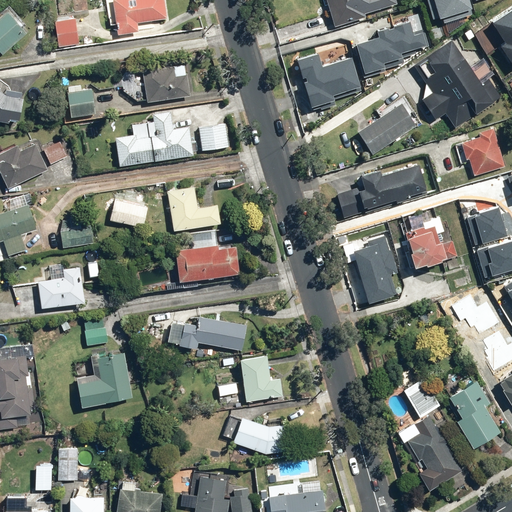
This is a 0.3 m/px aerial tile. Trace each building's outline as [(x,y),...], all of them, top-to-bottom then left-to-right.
[(84,0),(54,0),(57,18),(86,13),(84,0)] [(164,0),(109,0),(114,36),(135,33),(134,23),(167,18),(164,0)] [(321,0),(330,28),(362,18),(361,15),(394,5),(392,0),(321,0)] [(472,8),(470,0),(431,0),(436,18),(472,8)] [(0,52),(19,34),(18,32),(24,26),(5,6),(0,10),(0,52)] [(511,6),(493,20),(485,25),(499,45),(494,48),(508,69),(511,66),(511,6)] [(77,46),(72,18),(50,23),(56,50),(77,46)] [(360,66),(423,52),(419,33),(410,35),(406,22),(372,30),(374,39),(354,43),(360,66)] [(498,95),(488,81),(495,76),(480,55),(473,60),(459,41),(453,46),(457,51),(454,52),(448,44),(441,49),(445,55),(426,69),(423,64),(416,69),(424,80),(421,82),(430,93),(416,103),(432,126),(445,117),(453,129),(464,121),(454,107),(462,101),(472,115),(498,95)] [(310,109),(359,97),(351,61),(320,68),(316,52),(298,57),(310,109)] [(139,72),(143,103),(187,97),(182,66),(139,72)] [(67,88),(67,93),(64,94),(67,119),(93,115),(90,90),(81,91),(80,86),(67,88)] [(0,96),(0,124),(1,124),(2,120),(12,123),(16,100),(0,96)] [(367,156),(368,155),(411,127),(396,105),(355,132),(352,133),(358,142),(353,145),(356,150),(361,147),(367,156)] [(222,108),(208,110),(210,120),(195,122),(194,112),(168,116),(167,112),(149,115),(150,124),(129,127),(130,137),(111,140),(115,167),(191,156),(190,148),(198,147),(198,152),(228,148),(222,108)] [(457,144),(459,150),(454,151),(458,165),(466,162),(470,176),(502,167),(490,129),(475,134),(476,138),(457,144)] [(58,142),(41,150),(49,165),(66,157),(58,142)] [(13,147),(0,152),(0,179),(5,190),(45,171),(32,145),(16,153),(13,147)] [(332,196),(340,220),(391,202),(392,205),(402,202),(401,199),(421,193),(419,187),(425,186),(420,169),(414,170),(413,164),(375,175),(373,172),(355,177),(358,188),(332,196)] [(193,189),(164,192),(169,232),(216,226),(213,207),(195,209),(193,189)] [(112,193),(106,221),(140,229),(146,201),(112,193)] [(10,210),(0,213),(0,241),(5,256),(24,249),(19,234),(33,229),(21,195),(6,200),(10,210)] [(434,265),(433,262),(442,260),(445,273),(459,270),(453,241),(442,244),(439,234),(442,233),(438,217),(428,219),(427,212),(404,217),(409,239),(401,240),(405,259),(403,259),(405,270),(417,267),(418,269),(434,265)] [(511,267),(511,217),(510,215),(501,222),(476,239),(501,275),(511,267)] [(56,223),(59,248),(94,243),(91,218),(56,223)] [(189,248),(171,250),(175,282),(234,275),(231,248),(215,250),(214,238),(188,241),(189,248)] [(59,279),(33,283),(37,310),(80,304),(76,270),(58,272),(59,279)] [(105,343),(101,319),(79,323),(84,347),(105,343)] [(242,327),(194,319),(192,328),(178,325),(178,328),(167,326),(164,342),(174,344),(174,347),(193,350),(194,343),(238,350),(242,327)] [(0,346),(0,431),(27,431),(27,411),(33,411),(33,385),(24,385),(23,357),(33,357),(33,344),(0,346)] [(128,398),(120,352),(85,359),(88,376),(74,379),(75,385),(71,386),(75,408),(128,398)] [(261,356),(233,362),(241,404),(279,397),(276,380),(266,382),(261,356)] [(491,356),(474,366),(486,384),(507,371),(499,358),(494,361),(491,356)] [(499,383),(495,385),(507,406),(511,402),(511,372),(497,381),(499,383)] [(420,379),(399,392),(416,419),(437,406),(420,379)] [(487,405),(472,382),(445,399),(458,419),(450,423),(468,451),(496,433),(481,408),(487,405)] [(232,384),(214,388),(215,398),(234,394),(232,384)] [(280,455),(280,426),(261,425),(227,414),(220,436),(230,439),(228,444),(260,455),(280,455)] [(459,471),(426,416),(411,425),(417,434),(403,442),(415,461),(419,459),(425,469),(416,475),(425,491),(459,471)] [(77,449),(55,448),(54,481),(76,482),(77,449)] [(222,477),(192,475),(176,474),(175,494),(179,495),(178,508),(190,508),(190,511),(226,511),(227,500),(221,500),(222,477)] [(155,511),(156,494),(142,493),(142,483),(112,481),(111,498),(110,511),(155,511)] [(319,511),(316,482),(297,485),(298,493),(262,498),(264,511),(319,511)] [(247,511),(249,487),(230,486),(228,511),(247,511)] [(100,511),(101,499),(63,498),(62,511),(100,511)]
